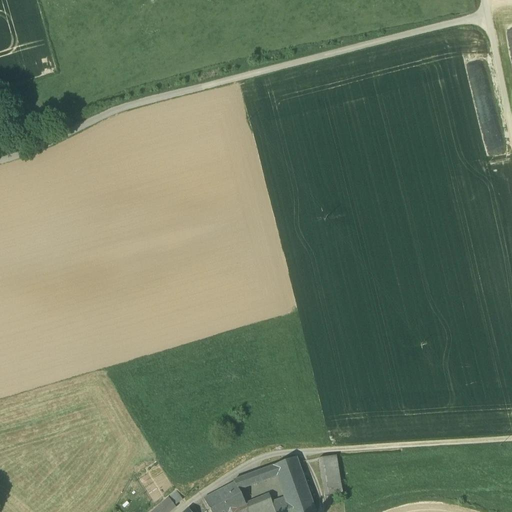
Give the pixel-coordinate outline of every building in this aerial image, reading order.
[(318,459),(323,496),(342,493),(336,456),(318,459)] [(315,511),(296,458),(261,471),(265,481),(276,477),(284,498),(288,511),(315,511)] [(261,471),(253,473),(257,484),(265,481),(261,471)] [(239,490),(257,484),(253,473),(233,480),(234,483),(235,482),(239,490)] [(203,498),(210,511),(233,511),(246,506),(245,504),(239,490),(235,482),(234,483),(203,498)] [(168,497),(170,500),(179,494),(176,491),(168,497)] [(179,494),(170,500),(174,505),(182,500),(179,494)] [(274,511),(272,502),(269,494),(245,504),(246,506),(233,511),(274,511)] [(169,511),(175,507),(174,505),(170,500),(168,497),(150,511),(169,511)] [(288,511),(284,498),(272,502),(274,511),(288,511)]
